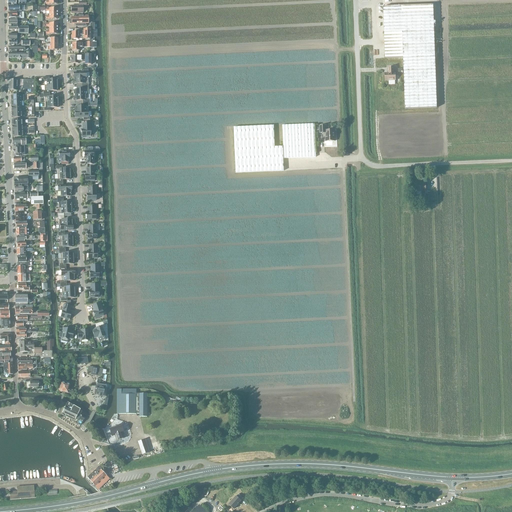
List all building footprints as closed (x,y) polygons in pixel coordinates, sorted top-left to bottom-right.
[(79,2),(79,6),(71,6),(71,13),(83,13),(83,6),(86,6),(86,2),(79,2)] [(431,5),(383,6),(384,26),(385,58),(403,58),(404,91),(405,109),(436,108),(433,5),(431,5)] [(79,17),(71,17),(71,24),(76,24),(76,27),(86,27),(86,24),(88,24),(88,16),(83,16),(79,16),(79,17)] [(18,30),(18,34),(28,34),(28,27),(17,27),(17,26),(8,26),(8,30),(18,30)] [(79,39),(85,39),(90,39),(90,29),(83,29),(83,31),(76,31),(76,32),(72,32),(71,39),(75,39),(75,40),(76,40),(76,39),(79,39)] [(86,46),(86,42),(83,42),(83,43),(72,43),(72,51),(79,51),(79,47),(83,47),(83,46),(86,46)] [(85,64),(89,64),(91,64),(91,54),(81,54),(81,56),(71,56),(71,64),(78,64),(78,61),(85,61),(85,64)] [(26,70),(46,70),(47,62),(26,62),(26,70)] [(385,73),(385,81),(395,80),(395,73),(394,73),(394,67),(388,68),(388,73),(385,73)] [(73,73),(74,79),(86,78),(86,73),(88,73),(88,69),(81,70),(81,73),(73,73)] [(44,85),(44,86),(57,85),(57,84),(58,84),(58,80),(57,80),(49,80),(49,77),(43,77),(43,81),(47,80),(47,85),(44,85)] [(82,84),(82,86),(88,86),(88,83),(84,83),(84,78),(86,78),(74,79),(74,80),(73,80),(73,84),(74,83),(74,84),(82,84)] [(22,86),(22,80),(17,80),(9,80),(9,87),(8,87),(8,89),(9,90),(17,90),(17,86),(19,86),(22,86)] [(22,80),(22,86),(22,89),(26,89),(31,89),(31,93),(35,93),(34,80),(22,80)] [(43,91),(43,94),(50,94),(50,91),(57,91),(57,90),(58,90),(58,87),(57,87),(57,85),(44,86),(45,91),(43,91)] [(75,94),(75,95),(87,95),(85,95),(85,90),(89,90),(88,86),(82,86),(82,90),(75,90),(74,90),(74,94),(75,94)] [(45,97),(45,103),(58,102),(57,101),(58,101),(58,97),(57,97),(50,97),(50,94),(43,94),(43,97),(45,97)] [(82,100),(82,103),(89,103),(89,100),(87,100),(87,95),(75,95),(75,97),(74,97),(74,100),(75,100),(75,101),(82,100)] [(58,102),(45,103),(45,108),(44,108),(44,111),(50,111),(50,108),(58,108),(58,107),(59,107),(59,104),(58,104),(58,102)] [(75,112),(88,112),(88,107),(89,106),(89,103),(82,103),(83,106),(75,107),(74,107),(74,111),(75,111),(75,112)] [(88,112),(75,112),(75,118),(83,117),(83,120),(90,120),(90,117),(88,117),(88,112)] [(85,136),(90,136),(90,129),(90,123),(82,123),(83,129),(81,129),(81,136),(82,136),(82,137),(85,137),(85,136)] [(283,147),(284,159),(316,157),(314,124),(282,125),(283,147)] [(283,159),(284,159),(283,147),(275,147),(274,126),(234,128),(236,173),(284,171),(283,159)] [(326,130),(326,126),(319,126),(320,133),(326,133),(326,141),(335,141),(334,130),(326,130)] [(13,156),(21,156),(21,155),(24,155),(24,145),(21,146),(21,145),(13,146),(13,156)] [(93,158),(93,151),(88,151),(88,150),(85,150),(85,151),(84,151),(84,158),(86,158),(86,164),(93,164),(93,158)] [(68,162),(68,157),(69,157),(69,152),(63,152),(63,151),(59,151),(59,152),(59,159),(61,159),(61,162),(68,162)] [(57,169),(57,174),(70,174),(70,172),(71,172),(71,169),(70,169),(62,169),(62,166),(56,166),(56,169),(57,169)] [(85,175),(85,182),(86,181),(86,182),(89,182),(89,181),(94,181),(94,174),(93,168),(86,168),(86,174),(85,175)] [(38,171),(28,171),(28,177),(28,180),(38,180),(38,173),(38,171)] [(56,180),(56,183),(63,183),(63,180),(70,179),(71,179),(71,175),(70,176),(70,174),(57,174),(58,180),(56,180)] [(16,180),(14,180),(14,182),(14,186),(28,185),(27,180),(28,180),(28,177),(22,177),(15,178),(16,180)] [(58,186),(58,191),(71,191),(71,185),(63,186),(63,183),(56,183),(56,186),(58,186)] [(416,183),(416,192),(425,191),(425,183),(416,183)] [(88,201),(88,202),(91,202),(91,201),(96,201),(95,194),(95,187),(88,188),(88,194),(87,194),(87,201),(88,201)] [(57,197),(57,200),(63,200),(63,197),(71,196),(72,196),(72,192),(71,192),(70,191),(71,191),(58,191),(58,192),(60,191),(61,196),(57,197)] [(59,208),(71,208),(71,206),(72,206),(72,203),(71,203),(71,202),(64,203),(63,200),(57,200),(57,203),(61,203),(61,208),(59,208)] [(88,213),(86,213),(87,220),(87,221),(91,221),(91,220),(95,220),(95,213),(95,207),(88,207),(88,213)] [(57,213),(57,217),(64,216),(64,213),(71,213),(72,213),(72,209),(71,209),(71,208),(59,208),(59,213),(57,213)] [(15,212),(16,220),(16,221),(24,221),(24,214),(26,214),(26,212),(15,212)] [(33,212),(33,220),(41,220),(41,212),(33,212)] [(64,219),(64,216),(57,217),(58,220),(59,220),(59,225),(60,225),(72,225),(72,224),(72,223),(73,223),(73,220),(72,220),(72,219),(64,219)] [(58,234),(65,234),(65,230),(73,230),(72,225),(60,225),(60,230),(58,230),(58,234)] [(88,240),(88,241),(91,241),(91,240),(96,240),(96,233),(96,226),(88,227),(89,233),(87,233),(87,240),(88,240)] [(73,240),(73,237),(72,237),(72,236),(65,237),(65,234),(58,234),(58,237),(61,237),(61,242),(72,242),(72,240),(73,240)] [(59,247),(59,251),(65,250),(65,247),(73,247),(74,247),(73,243),(72,243),(72,242),(61,242),(61,247),(59,247)] [(88,252),(88,259),(89,259),(89,260),(92,260),(92,259),(97,259),(97,252),(96,252),(96,246),(89,246),(89,252),(88,252)] [(60,254),(61,259),(73,259),(73,257),(74,257),(74,254),(73,254),(73,253),(65,254),(65,250),(59,251),(59,254),(60,254)] [(32,259),(32,256),(29,256),(17,257),(17,263),(18,263),(18,266),(29,266),(29,260),(26,260),(26,258),(27,258),(27,259),(32,259)] [(59,264),(59,268),(66,267),(66,264),(73,264),(74,264),(74,260),(73,260),(73,259),(61,259),(61,264),(59,264)] [(89,272),(90,279),(91,279),(91,280),(94,280),(94,279),(99,278),(98,271),(98,265),(91,266),(91,272),(89,272)] [(28,266),(17,266),(18,274),(25,274),(30,274),(30,271),(28,271),(28,266)] [(61,271),(61,277),(74,276),(74,270),(66,270),(66,267),(59,268),(60,271),(61,271)] [(60,281),(60,285),(67,284),(67,281),(74,281),(75,281),(75,277),(74,277),(74,276),(61,277),(61,281),(60,281)] [(62,288),(62,293),(74,292),(74,291),(75,291),(75,287),(74,287),(67,287),(67,284),(60,285),(60,288),(62,288)] [(98,298),(98,291),(98,285),(91,285),(91,291),(89,291),(90,298),(90,299),(94,299),(94,298),(98,298)] [(74,292),(62,293),(64,293),(64,298),(61,298),(61,301),(67,301),(67,298),(75,298),(76,298),(75,294),(74,294),(74,292)] [(15,305),(21,305),(27,304),(27,299),(31,299),(31,294),(15,295),(15,305)] [(93,312),(95,319),(96,318),(96,319),(99,318),(99,317),(103,316),(101,309),(99,303),(92,306),(94,311),(93,312)] [(21,305),(15,305),(15,308),(15,314),(32,314),(32,306),(21,305)] [(65,319),(65,320),(68,320),(69,320),(71,313),(69,313),(71,307),(64,305),(62,311),(61,318),(65,319)] [(0,318),(9,318),(9,310),(0,310),(0,318)] [(1,318),(0,318),(0,324),(1,324),(1,329),(10,328),(9,318),(1,319),(1,318)] [(97,329),(92,331),(94,338),(97,337),(98,339),(105,337),(104,336),(105,336),(104,333),(103,333),(102,327),(97,328),(97,329)] [(72,339),(73,332),(68,331),(69,330),(64,328),(63,332),(60,332),(59,337),(61,338),(68,340),(68,339),(72,339)] [(78,340),(81,339),(81,341),(88,341),(88,340),(89,340),(89,337),(88,337),(88,330),(83,331),(83,332),(77,332),(78,340)] [(0,334),(0,339),(4,340),(5,345),(10,345),(10,334),(0,334)] [(28,350),(33,350),(33,348),(33,342),(27,343),(27,342),(20,342),(20,352),(28,352),(28,350)] [(42,347),(33,348),(33,350),(34,350),(34,358),(52,358),(52,351),(42,351),(42,347)] [(10,364),(0,364),(0,367),(3,367),(3,375),(13,375),(12,364),(10,364)] [(88,367),(87,372),(91,373),(91,375),(96,376),(97,374),(102,375),(103,369),(98,368),(92,367),(88,367)] [(31,378),(31,382),(30,382),(29,387),(38,388),(39,387),(40,387),(42,386),(42,385),(42,379),(31,378)] [(69,382),(62,381),(62,383),(61,383),(59,391),(71,394),(72,390),(68,390),(70,385),(68,385),(69,382)] [(96,387),(94,394),(98,395),(98,396),(101,397),(101,396),(105,396),(106,388),(105,388),(106,385),(101,385),(101,388),(96,387)] [(140,414),(140,417),(147,417),(147,394),(140,394),(136,394),(136,389),(117,389),(117,414),(136,414),(140,414)] [(67,403),(62,413),(75,419),(82,423),(84,419),(77,415),(80,410),(67,403)] [(116,427),(110,428),(112,436),(116,435),(116,437),(117,440),(124,438),(122,433),(124,432),(122,425),(117,426),(115,426),(116,427)] [(138,442),(142,455),(150,452),(145,439),(138,442)] [(88,477),(97,486),(99,489),(110,479),(107,476),(101,470),(102,470),(99,466),(97,469),(88,477)] [(9,492),(10,499),(34,498),(34,486),(17,487),(17,491),(9,492)] [(229,504),(234,509),(241,501),(243,499),(238,494),(236,497),(236,496),(229,504)]
